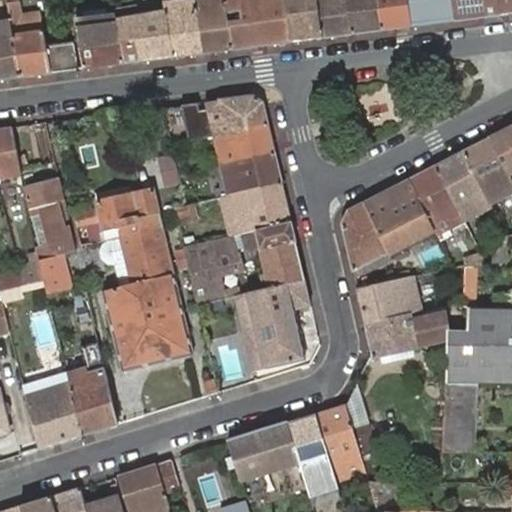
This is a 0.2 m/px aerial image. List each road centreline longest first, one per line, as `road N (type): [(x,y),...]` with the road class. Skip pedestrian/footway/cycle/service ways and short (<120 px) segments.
road 1 (residential): [(314,191),(345,343),(321,384),(0,484)]
road 2 (residential): [(0,101),(290,69)]
road 3 (residential): [(314,191),(508,101)]
road 4 (residential): [(492,44),(290,69)]
road 5 (residential): [(290,69),(314,191)]
